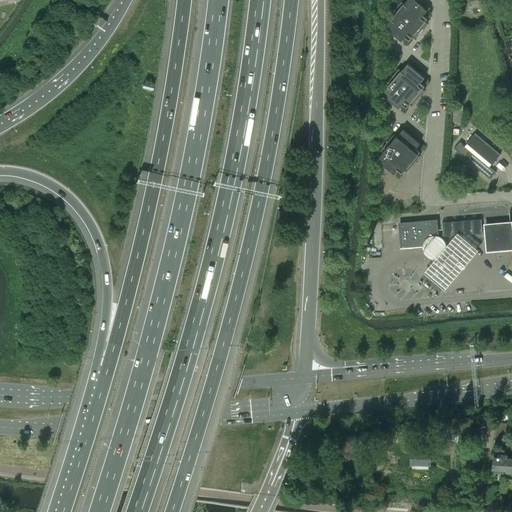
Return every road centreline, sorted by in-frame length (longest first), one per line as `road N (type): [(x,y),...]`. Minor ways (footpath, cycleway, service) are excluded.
road 1 (motorway): [(137,511),(192,350),(236,161),(261,0)]
road 2 (motorway): [(171,511),(264,173),(291,0)]
road 3 (motorway): [(216,0),(193,152),(99,511)]
road 4 (motorway): [(183,0),(142,248),(93,407)]
road 5 (motorway): [(302,377),(319,0)]
road 6 (secondary): [(302,377),(0,395)]
road 7 (secondary): [(0,427),(148,426),(298,412)]
road 8 (motorway): [(0,172),(51,187),(95,239),(105,292),(93,407)]
road 9 (secondary): [(298,412),(511,385)]
road 10 (secondary): [(511,357),(302,377)]
road 11 (residential): [(440,201),(429,194),(428,178),(438,0)]
road 12 (motorway): [(127,0),(79,67),(0,128)]
